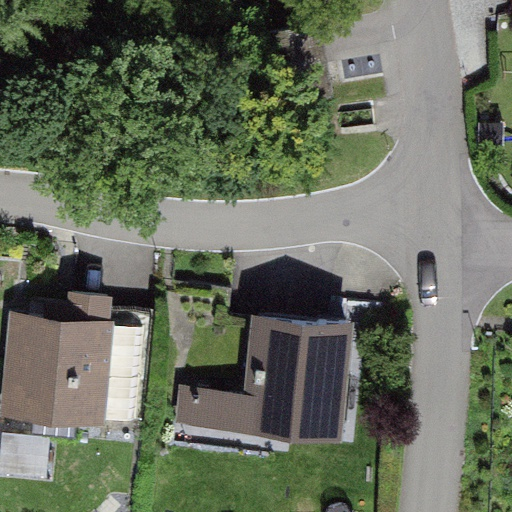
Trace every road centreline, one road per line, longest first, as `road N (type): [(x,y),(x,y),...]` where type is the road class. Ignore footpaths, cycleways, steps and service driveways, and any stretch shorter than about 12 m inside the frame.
road 1 (residential): [(447,228),(348,213),(254,224),(163,221),(0,193)]
road 2 (residential): [(447,228),(453,323),(432,511)]
road 3 (residential): [(418,0),(439,114),(447,228)]
